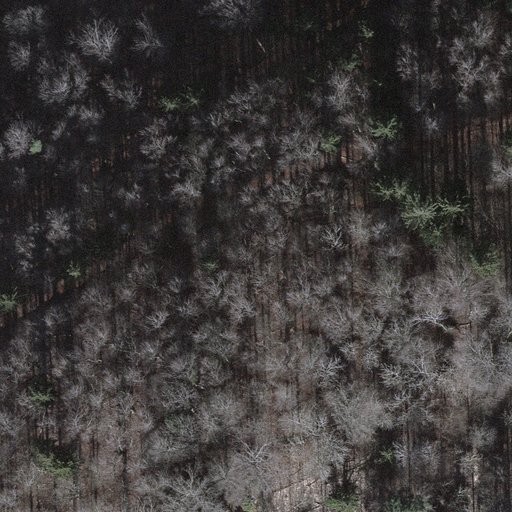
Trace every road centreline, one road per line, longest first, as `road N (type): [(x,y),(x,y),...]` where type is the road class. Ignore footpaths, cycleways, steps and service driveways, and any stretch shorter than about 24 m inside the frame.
road 1 (track): [(0,332),(172,224),(363,148),(511,126)]
road 2 (track): [(404,0),(249,76),(0,242)]
